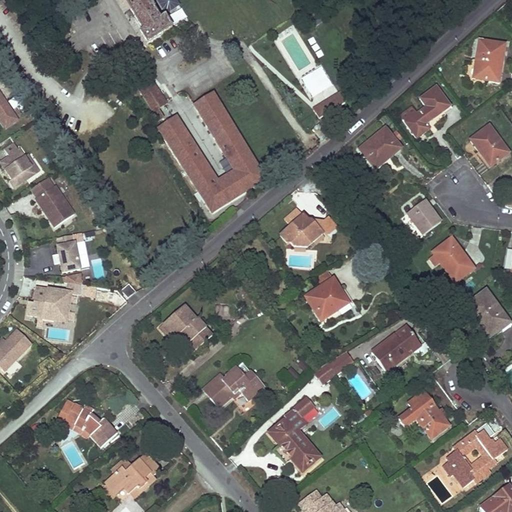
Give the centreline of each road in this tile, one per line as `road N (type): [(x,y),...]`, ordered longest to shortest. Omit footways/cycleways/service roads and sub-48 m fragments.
road 1 (residential): [(494,0),(105,341)]
road 2 (residential): [(252,511),(105,341)]
road 3 (residential): [(511,414),(437,307)]
